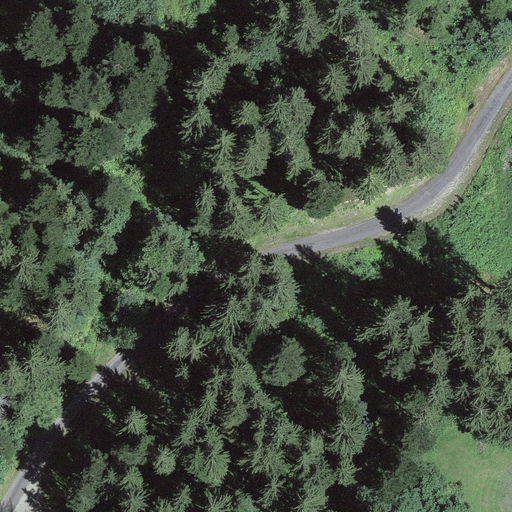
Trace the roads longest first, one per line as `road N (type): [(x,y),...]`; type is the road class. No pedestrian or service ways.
road 1 (track): [(511,83),(432,196),(406,215),(265,258),(203,290),(64,419),(6,511)]
road 2 (track): [(169,0),(183,47),(183,86),(160,204),(113,288),(99,386)]
